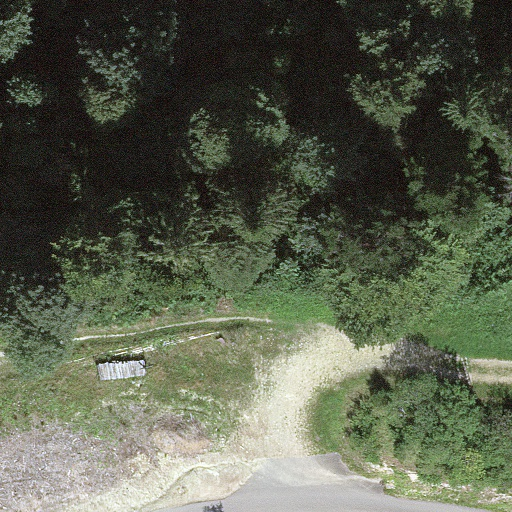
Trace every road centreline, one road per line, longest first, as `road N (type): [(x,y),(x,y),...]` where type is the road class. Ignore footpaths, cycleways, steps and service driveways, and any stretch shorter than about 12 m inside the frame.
road 1 (track): [(277,507),(292,400),(326,367),(376,359),(511,373)]
road 2 (track): [(277,507),(406,511)]
